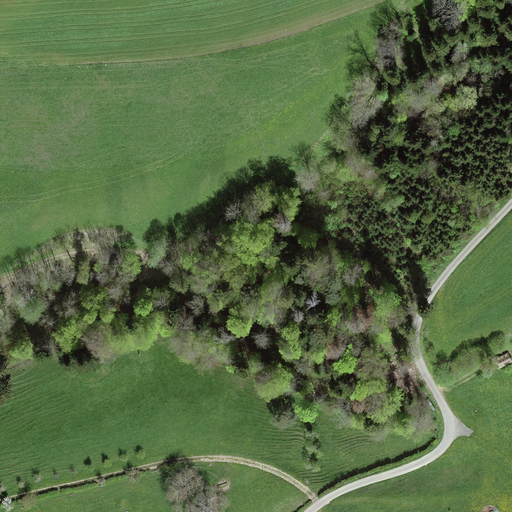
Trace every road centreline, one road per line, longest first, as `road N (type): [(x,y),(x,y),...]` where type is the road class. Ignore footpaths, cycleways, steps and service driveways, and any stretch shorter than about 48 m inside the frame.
road 1 (residential): [(310,511),(443,447),(448,418),(416,344),(416,321),(439,281),(511,201)]
road 2 (track): [(318,505),(298,485),(250,463),(173,458),(0,502)]
road 3 (track): [(0,279),(88,250),(132,251),(158,262)]
